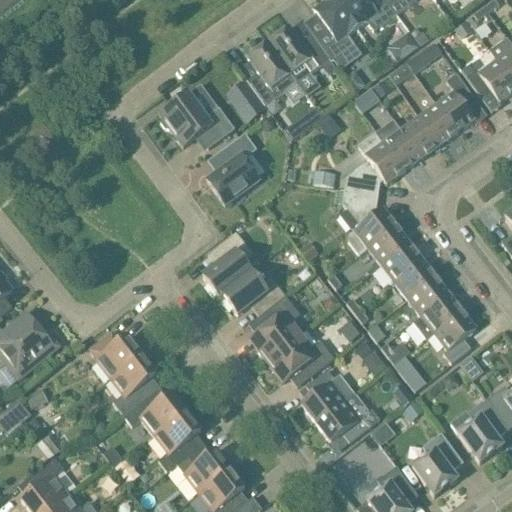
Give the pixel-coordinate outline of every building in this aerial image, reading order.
[(348,38),(357,31),(333,0),(329,0),(323,5),(324,6),(314,14),(327,32),(314,41),(314,42),(331,64),(354,47),(348,38)] [(374,34),(396,18),(383,0),(370,0),(366,3),(363,0),(333,0),(357,31),(367,24),(374,34)] [(383,0),(396,18),(418,2),(416,0),(383,0)] [(484,11),(488,17),(499,9),(494,3),(484,11)] [(488,17),(484,11),(473,18),(478,25),(488,17)] [(290,31),(268,47),(291,77),(304,67),(311,76),(321,68),(329,78),(337,72),(331,64),(314,42),(303,50),(290,31)] [(419,50),(408,36),(388,52),(398,66),(419,50)] [(511,49),(507,42),(490,54),(497,64),(511,85),(511,49)] [(268,47),(247,62),(261,80),(250,89),(266,110),(285,95),(297,86),(291,77),(268,47)] [(441,58),(434,48),(407,67),(414,77),(441,58)] [(499,107),(511,97),(511,85),(497,64),(490,54),(461,74),(480,101),(490,94),(499,107)] [(414,77),(407,67),(389,80),(396,89),(414,77)] [(366,89),(354,74),(343,82),(355,98),(366,89)] [(454,95),(435,108),(457,137),(475,124),(466,111),(475,104),(456,78),(447,85),(454,95)] [(394,91),(387,81),(372,91),(379,101),(394,91)] [(379,103),(372,93),(354,105),(361,116),(379,103)] [(206,122),(188,98),(159,119),(161,121),(160,126),(165,133),(170,134),(183,152),(199,140),(208,153),(234,134),(219,112),(206,122)] [(418,121),(439,150),(457,137),(435,108),(418,121)] [(422,163),(439,150),(418,121),(401,134),(422,163)] [(394,124),(376,137),(383,147),(383,146),(404,175),(422,163),(401,134),(394,124)] [(404,175),(383,146),(383,147),(376,137),(358,150),(369,166),(346,183),(344,195),(378,200),(380,187),(383,185),(386,189),(404,175)] [(257,154),(245,138),(222,154),(231,166),(206,184),(225,209),(259,184),(244,163),(257,154)] [(336,177),(315,174),(313,187),(334,190),(336,177)] [(344,195),(342,207),(347,214),(360,231),(354,235),(348,239),(348,245),(359,259),(359,260),(368,253),(396,231),(383,213),(379,216),(376,212),(378,200),(344,195)] [(511,215),(504,222),(511,232),(511,240),(502,248),(511,261),(511,215)] [(381,270),(410,248),(396,231),(368,253),(381,270)] [(219,302),(222,300),(251,277),(242,265),(252,258),(236,237),(213,255),(222,266),(202,281),(219,302)] [(394,287),(423,265),(410,248),(381,270),(394,287)] [(408,304),(436,282),(423,265),(394,287),(408,304)] [(256,305),(264,316),(285,300),(271,282),(261,289),(251,277),(222,300),(237,320),(256,305)] [(13,295),(0,278),(0,321),(12,312),(4,302),(13,295)] [(342,289),(334,279),(328,283),(336,294),(342,289)] [(449,299),(436,282),(408,304),(421,321),(449,299)] [(370,294),(360,302),(366,309),(376,302),(370,294)] [(421,321),(411,329),(424,346),(434,338),(462,316),(449,299),(427,317),(421,321)] [(285,300),(264,316),(262,318),(271,329),(251,344),(267,365),(300,339),(290,326),(300,319),(286,300),(285,300)] [(346,307),(355,318),(361,313),(352,302),(346,307)] [(361,313),(355,318),(362,328),(368,323),(361,313)] [(476,334),(462,316),(434,338),(447,355),(443,358),(451,369),(471,353),(464,344),(476,334)] [(41,336),(27,318),(0,339),(0,361),(18,384),(59,351),(44,334),(41,336)] [(96,365),(110,384),(142,360),(127,341),(120,347),(112,337),(90,355),(97,364),(96,365)] [(300,339),(267,365),(284,386),(303,371),(311,381),(335,364),(320,345),(310,352),(300,339)] [(362,344),(353,355),(363,364),(372,353),(362,344)] [(395,358),(387,347),(380,351),(389,362),(395,358)] [(142,360),(110,384),(122,399),(113,406),(123,420),(156,394),(149,385),(157,379),(142,360)] [(335,384),(328,374),(306,391),(313,400),(302,409),(316,428),(346,406),(345,405),(355,398),(341,379),(335,384)] [(486,404),(508,434),(511,431),(511,397),(511,398),(505,390),(486,404)] [(48,405),(42,392),(25,400),(31,412),(48,405)] [(141,424),(155,441),(186,417),(171,398),(164,404),(156,394),(123,420),(132,431),(141,424)] [(369,417),(355,398),(345,405),(346,406),(316,428),(331,447),(342,438),(350,448),(380,425),(372,414),(369,417)] [(508,434),(486,404),(468,418),(473,426),(457,438),(480,468),(503,450),(497,442),(508,434)] [(29,420),(17,405),(8,413),(20,428),(29,420)] [(201,436),(186,417),(155,441),(168,458),(158,465),(167,477),(177,469),(200,451),(193,442),(201,436)] [(384,426),(354,447),(362,459),(393,438),(384,426)] [(61,454),(48,438),(36,448),(49,464),(61,454)] [(463,467),(441,438),(422,452),(428,460),(412,471),(434,501),(457,484),(451,476),(463,467)] [(200,451),(177,469),(198,498),(230,474),(216,455),(208,461),(200,451)] [(21,504),(27,511),(49,511),(67,498),(54,481),(64,474),(55,463),(22,488),(29,498),(21,504)] [(367,505),(357,511),(408,511),(406,509),(418,500),(396,471),(377,485),(383,493),(367,505)] [(239,511),(244,508),(237,499),(245,493),(230,474),(198,498),(209,511),(239,511)] [(77,511),(67,498),(49,511),(92,511),(90,508),(84,511),(77,511)] [(260,511),(253,502),(244,508),(239,511),(260,511)]
